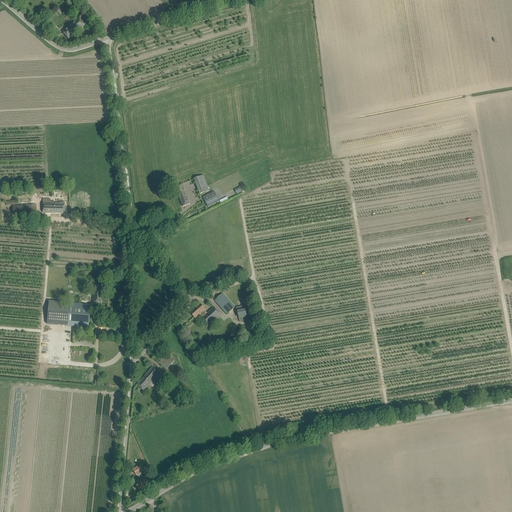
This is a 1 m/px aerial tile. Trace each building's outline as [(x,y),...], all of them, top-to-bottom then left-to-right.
[(80,6),(76,9),(81,16),(86,13),(80,6)] [(85,25),(79,18),(62,32),(68,39),(85,25)] [(203,176),(194,179),(199,194),(209,191),(203,176)] [(182,185),(175,187),(182,207),(189,204),(182,185)] [(214,192),(203,197),(208,207),(219,201),(214,192)] [(65,213),(65,203),(55,203),(50,203),(51,200),(43,199),(43,213),(65,213)] [(36,204),(13,206),(14,217),(32,215),(32,211),(37,211),(36,204)] [(84,208),(70,208),(70,218),(84,218),(84,208)] [(101,303),(102,286),(95,285),(94,292),(93,292),(92,302),(101,303)] [(235,307),(222,294),(215,300),(227,314),(235,307)] [(48,324),(89,328),(91,305),(70,303),(70,307),(65,306),(65,303),(50,301),(48,324)] [(200,304),(196,308),(190,313),(195,319),(199,315),(203,318),(207,314),(204,310),(205,309),(200,304)] [(244,306),(236,308),(239,322),(247,320),(244,306)] [(207,314),(203,318),(202,318),(206,323),(205,324),(207,327),(219,316),(213,309),(214,308),(215,309),(216,309),(214,307),(207,314)] [(165,350),(156,361),(166,369),(175,359),(165,350)] [(155,370),(157,367),(154,365),(137,385),(144,391),(159,374),(155,370)] [(183,377),(182,376),(179,373),(175,377),(178,382),(183,377)] [(132,470),(136,476),(145,470),(141,464),(132,470)] [(145,477),(135,483),(139,490),(149,484),(145,477)]
